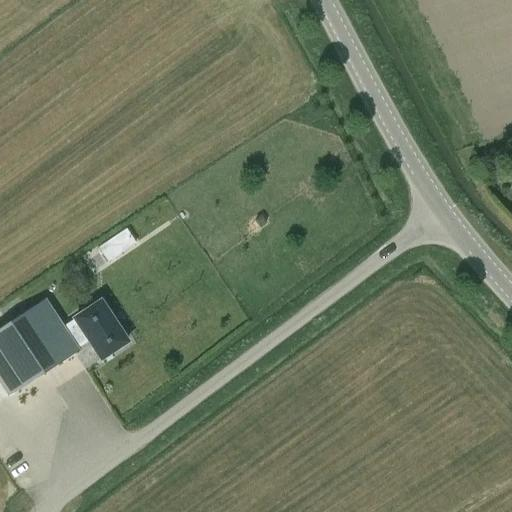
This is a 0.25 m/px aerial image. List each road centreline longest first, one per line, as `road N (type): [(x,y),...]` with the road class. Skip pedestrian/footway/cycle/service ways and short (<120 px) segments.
road 1 (unclassified): [(45,511),(444,211)]
road 2 (tertiary): [(444,211),(324,0)]
